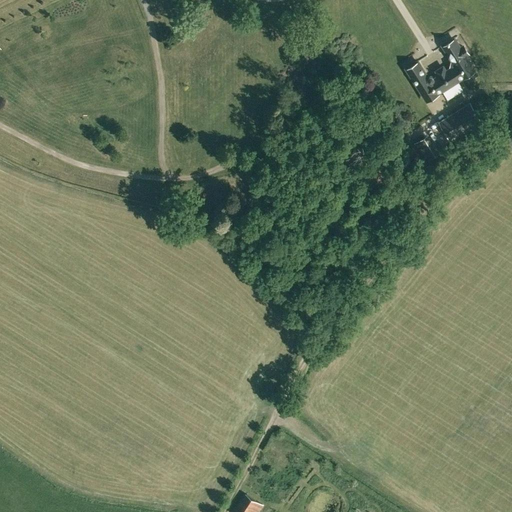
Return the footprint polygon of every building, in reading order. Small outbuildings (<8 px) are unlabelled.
[(470,54),(465,47),(461,50),(455,40),(445,46),(455,62),(454,68),(468,59),(467,56),(470,54)] [(438,93),(470,73),(473,77),(478,75),(468,59),(454,68),(435,80),(434,77),(431,77),(429,78),(438,93)] [(438,93),(429,78),(419,61),(408,68),(427,99),(438,93)] [(441,121),(452,139),(481,121),(470,103),(441,121)] [(415,144),(417,148),(414,150),(418,156),(421,154),(426,161),(439,153),(428,135),(415,144)] [(233,511),(255,511),(262,503),(246,492),(233,511)]
